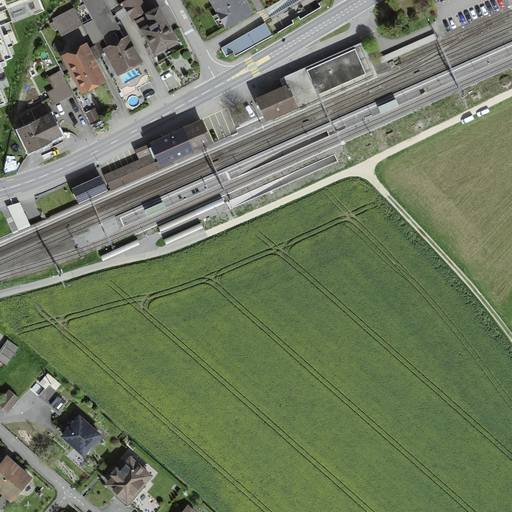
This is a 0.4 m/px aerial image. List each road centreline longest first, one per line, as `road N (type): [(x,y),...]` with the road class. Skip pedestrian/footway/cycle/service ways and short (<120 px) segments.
road 1 (unclassified): [(511,90),(171,248),(0,297)]
road 2 (primary): [(218,84),(56,169),(0,189)]
road 3 (track): [(511,338),(360,167)]
road 4 (primary): [(351,8),(218,84)]
